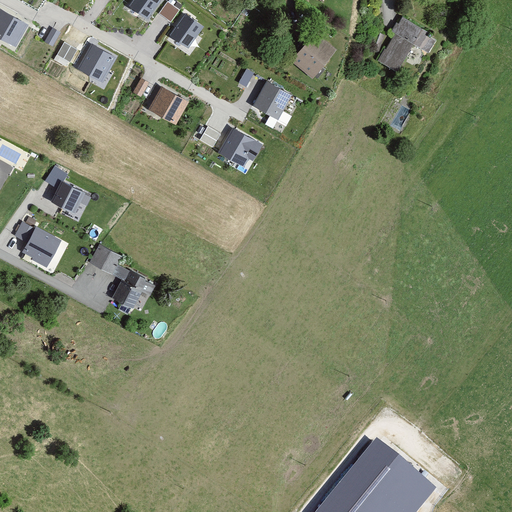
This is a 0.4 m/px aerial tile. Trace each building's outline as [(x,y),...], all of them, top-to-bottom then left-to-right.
[(160,0),(131,0),(129,4),(147,18),(160,0)] [(180,9),(167,0),(159,13),(171,21),(180,9)] [(29,23),(0,6),(0,35),(16,45),(29,23)] [(203,24),(185,12),(170,33),(188,46),(203,24)] [(431,29),(403,15),(400,22),(397,21),(392,30),(396,32),(387,48),(385,47),(379,59),(398,70),(414,43),(429,50),(437,37),(428,32),(431,29)] [(60,31),(54,27),(46,40),(53,44),(60,31)] [(335,47),(313,29),(289,58),(311,76),(335,47)] [(78,47),(65,41),(57,55),(70,61),(78,47)] [(117,56),(92,41),(78,66),(103,81),(117,56)] [(253,72),(246,68),(239,82),(246,86),(253,72)] [(149,81),(142,76),(133,92),(141,95),(149,81)] [(291,93),(267,79),(252,105),(278,118),(291,93)] [(190,99),(162,84),(149,107),(177,122),(190,99)] [(221,133),(207,125),(200,139),(214,146),(221,133)] [(263,143),(233,125),(220,151),(244,165),(249,158),(253,160),(263,143)] [(68,173),(55,165),(46,180),(57,186),(51,199),(75,211),(85,190),(65,179),(68,173)] [(35,226),(22,220),(15,235),(26,240),(22,251),(48,264),(62,239),(36,224),(35,226)] [(125,255),(107,243),(95,263),(113,274),(125,255)] [(157,282),(137,270),(118,300),(138,312),(157,282)] [(416,511),(435,489),(377,439),(317,511),(416,511)]
